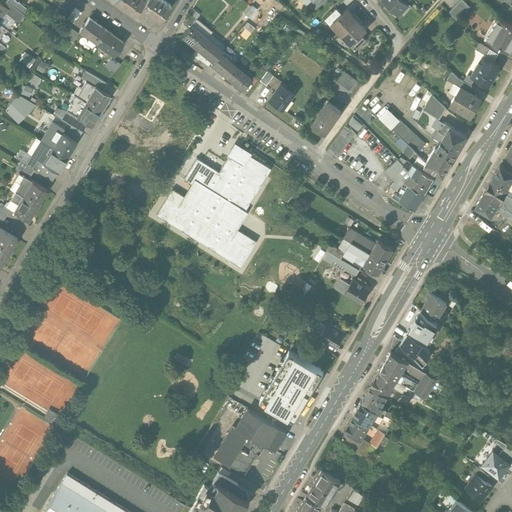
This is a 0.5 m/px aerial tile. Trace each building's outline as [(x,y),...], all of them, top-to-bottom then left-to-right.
[(74,0),(64,0),(62,4),(70,9),(76,0),(74,0)] [(143,0),(113,0),(133,15),(139,6),(143,0)] [(162,0),(143,0),(139,6),(159,21),(170,5),(162,0)] [(383,0),(387,3),(399,14),(408,4),(403,0),(383,0)] [(461,0),(449,13),(459,22),(471,10),(461,0)] [(399,14),(387,3),(383,8),(395,18),(399,14)] [(244,13),(254,22),(262,13),(252,4),(244,13)] [(326,19),(331,25),(334,22),(333,22),(341,14),(337,9),(326,19)] [(341,14),(333,22),(334,22),(343,32),(357,19),(347,9),(341,14)] [(96,44),(106,31),(100,26),(100,27),(89,19),(90,19),(89,18),(79,32),(84,35),(96,44)] [(357,19),(343,32),(352,42),(353,42),(361,35),(367,29),(357,19)] [(511,26),(499,19),(487,40),(507,52),(511,44),(511,26)] [(192,25),(182,38),(197,50),(207,38),(192,25)] [(78,34),(69,28),(63,36),(71,43),(78,34)] [(109,53),(113,56),(123,43),(122,43),(112,35),(106,31),(96,44),(109,53)] [(361,35),(353,42),(352,42),(349,44),(355,50),(365,40),(361,35)] [(207,38),(197,50),(213,63),(221,53),(223,51),(207,38)] [(476,49),(486,55),(490,49),(479,43),(476,49)] [(29,67),(35,58),(25,51),(18,60),(29,67)] [(221,53),(213,63),(211,65),(226,78),(236,65),(221,53)] [(120,65),(111,58),(105,67),(114,73),(120,65)] [(484,58),(472,77),(488,86),(500,67),(484,58)] [(236,65),(226,78),(243,91),(253,79),(236,65)] [(341,70),(334,80),(350,91),(357,81),(341,70)] [(267,71),(260,81),(267,86),(274,76),(267,71)] [(86,82),(103,92),(107,85),(85,72),(81,79),(86,82)] [(446,80),(460,88),(460,87),(468,91),(471,86),(458,78),(451,72),(446,80)] [(408,73),(400,82),(412,94),(421,86),(408,73)] [(86,102),(100,111),(101,111),(110,96),(103,92),(86,82),(81,89),(78,87),(74,95),(86,103),(86,102)] [(281,82),(268,100),(281,109),(288,99),(290,100),(295,93),(281,82)] [(21,93),(28,96),(31,89),(25,85),(21,93)] [(455,96),(450,106),(470,118),(481,99),(468,91),(460,87),(460,88),(459,89),(462,90),(458,98),(455,96)] [(190,139),(199,122),(148,94),(136,115),(154,125),(150,133),(131,123),(121,140),(126,142),(112,166),(139,181),(152,156),(167,164),(175,151),(190,159),(199,143),(190,139)] [(5,113),(18,121),(30,103),(17,95),(5,113)] [(77,118),(87,124),(91,126),(100,111),(86,102),(86,103),(74,95),(69,102),(72,103),(67,111),(77,117),(77,118)] [(445,107),(432,95),(423,111),(438,120),(445,107)] [(328,102),(312,125),(325,134),(341,111),(328,102)] [(71,127),(81,133),(87,124),(77,118),(77,117),(67,111),(61,121),(71,127)] [(349,123),(358,129),(361,124),(352,118),(349,123)] [(390,128),(408,144),(416,136),(399,120),(390,128)] [(434,138),(440,142),(457,151),(466,135),(443,122),(434,138)] [(71,127),(66,135),(76,142),(81,133),(71,127)] [(61,133),(52,148),(67,157),(76,142),(66,135),(61,133)] [(416,136),(408,144),(408,145),(416,151),(417,153),(425,145),(416,136)] [(41,142),(32,156),(39,161),(57,172),(67,157),(52,148),(41,142)] [(440,142),(437,148),(453,157),(457,151),(440,142)] [(416,151),(408,145),(403,151),(411,158),(416,151)] [(172,191),(156,217),(167,224),(167,223),(168,221),(182,229),(181,231),(181,232),(189,237),(190,236),(191,234),(209,245),(207,247),(207,248),(216,253),(216,252),(217,250),(231,259),(230,261),(229,261),(240,268),(256,242),(231,227),(241,210),(244,212),(249,204),(248,203),(246,202),(252,194),(253,195),(254,195),(260,185),(258,184),(263,175),(265,177),(270,169),(235,147),(219,173),(196,159),(184,180),(195,188),(188,200),(172,191)] [(436,172),(443,176),(453,157),(437,148),(435,147),(424,165),(436,172)] [(25,164),(30,156),(20,150),(15,158),(21,162),(25,164)] [(25,165),(34,170),(39,161),(32,156),(30,155),(30,156),(25,164),(25,165)] [(39,161),(34,170),(52,181),(57,172),(39,161)] [(414,187),(424,193),(433,177),(421,170),(406,161),(403,166),(412,175),(411,175),(418,179),(417,181),(414,187)] [(19,174),(25,165),(25,164),(21,162),(15,172),(19,174)] [(24,177),(28,179),(34,170),(25,165),(19,174),(24,177)] [(421,170),(433,177),(436,172),(424,165),(421,170)] [(511,172),(500,166),(493,178),(511,189),(511,183),(510,183),(511,180),(511,172)] [(409,184),(414,187),(417,181),(418,179),(411,175),(407,183),(409,184)] [(15,192),(37,205),(46,190),(28,179),(24,177),(15,192)] [(511,189),(493,178),(484,193),(499,202),(509,211),(511,212),(511,189)] [(409,184),(399,200),(401,201),(415,209),(424,193),(414,187),(409,184)] [(28,221),(37,205),(15,192),(10,201),(18,205),(14,212),(28,221)] [(505,218),(509,211),(499,202),(484,193),(476,207),(491,216),(497,206),(499,212),(505,218)] [(0,205),(0,216),(4,219),(10,209),(1,204),(0,205)] [(0,249),(8,254),(17,239),(0,228),(0,249)] [(351,242),(357,245),(363,236),(349,228),(344,237),(351,242)] [(357,245),(385,262),(393,248),(388,245),(389,243),(385,240),(383,242),(378,239),(375,244),(363,236),(357,245)] [(378,273),(385,262),(357,245),(351,242),(347,249),(343,254),(352,259),(354,259),(354,258),(356,255),(366,261),(364,264),(369,267),(367,270),(371,272),(372,269),(378,273)] [(328,252),(341,259),(343,255),(335,251),(337,249),(330,245),(327,250),(328,252)] [(344,271),(345,270),(349,264),(341,259),(328,252),(324,259),(344,271)] [(351,265),(354,259),(352,259),(343,254),(343,255),(341,259),(349,264),(351,265)] [(354,258),(354,259),(351,265),(359,270),(363,263),(354,258)] [(356,276),(359,270),(351,265),(349,264),(345,270),(356,276)] [(357,280),(353,278),(350,284),(344,294),(362,304),(371,288),(365,285),(367,281),(359,277),(357,280)] [(335,288),(344,294),(350,284),(340,279),(335,288)] [(439,279),(431,293),(447,302),(453,293),(439,279)] [(431,293),(421,309),(437,319),(447,302),(431,293)] [(422,342),(425,344),(437,324),(420,310),(408,330),(409,331),(422,342)] [(327,325),(321,322),(318,323),(313,331),(314,334),(319,338),(337,349),(346,332),(336,327),(335,328),(327,323),(327,325)] [(409,331),(401,343),(413,355),(419,362),(424,358),(425,357),(419,351),(417,350),(422,342),(409,331)] [(413,355),(401,343),(394,354),(407,361),(413,355)] [(308,362),(289,351),(260,402),(294,422),(323,371),(313,366),(308,362)] [(407,361),(394,354),(391,352),(380,370),(380,371),(395,380),(396,380),(405,365),(407,367),(409,372),(422,379),(426,373),(407,361)] [(318,358),(313,355),(308,362),(313,366),(318,358)] [(447,358),(440,363),(445,370),(453,365),(447,358)] [(436,379),(438,380),(442,374),(432,368),(428,371),(426,373),(436,379)] [(395,380),(380,371),(370,387),(386,396),(395,380)] [(436,379),(426,373),(422,379),(415,391),(425,398),(436,379)] [(386,396),(370,387),(362,402),(377,411),(383,415),(386,408),(381,405),(386,396)] [(409,402),(415,391),(408,387),(402,397),(409,402)] [(481,389),(459,418),(474,427),(481,419),(489,408),(495,400),(481,389)] [(377,411),(362,402),(353,416),(369,425),(377,411)] [(489,408),(481,419),(486,423),(495,413),(489,408)] [(264,447),(275,453),(286,434),(249,411),(237,431),(264,447)] [(369,425),(353,416),(345,430),(361,439),(369,425)] [(386,417),(378,431),(385,435),(393,421),(386,417)] [(256,460),(264,447),(237,431),(219,462),(243,475),(253,458),(256,460)] [(385,435),(378,431),(370,444),(377,449),(385,435)] [(377,449),(370,444),(365,442),(357,454),(368,462),(377,449)] [(502,452),(511,459),(511,457),(511,449),(506,446),(502,452)] [(510,464),(508,463),(499,456),(493,451),(482,466),(499,479),(502,474),(504,475),(507,470),(506,469),(510,464)] [(511,459),(502,452),(499,456),(508,463),(511,459)] [(485,483),(489,479),(475,468),(471,472),(476,476),(485,483)] [(306,496),(322,505),(325,508),(341,482),(322,470),(306,496)] [(128,511),(67,474),(43,511),(128,511)] [(248,499),(246,491),(218,475),(209,490),(204,487),(196,501),(197,502),(191,511),(238,511),(240,509),(243,508),(248,499)] [(492,488),(485,483),(476,476),(466,489),(481,502),(492,488)] [(297,511),(317,511),(322,505),(306,496),(297,511)] [(447,511),(471,511),(457,500),(447,511)]
